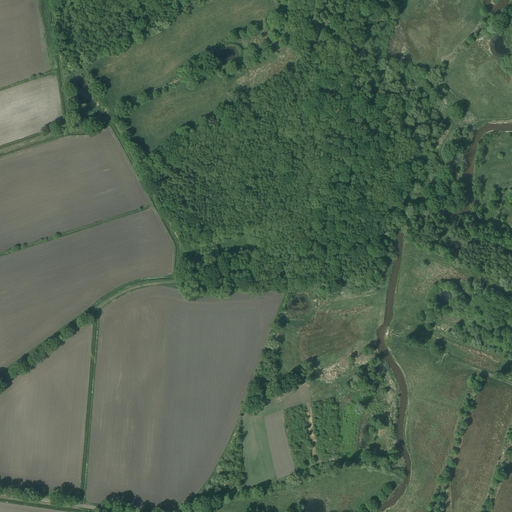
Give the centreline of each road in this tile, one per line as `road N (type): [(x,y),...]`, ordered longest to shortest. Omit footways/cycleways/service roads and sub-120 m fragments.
road 1 (track): [(441,153),(451,180),(445,193),(405,207),(380,242),(300,260),(256,285),(179,282)]
road 2 (track): [(179,282),(123,291),(0,378)]
